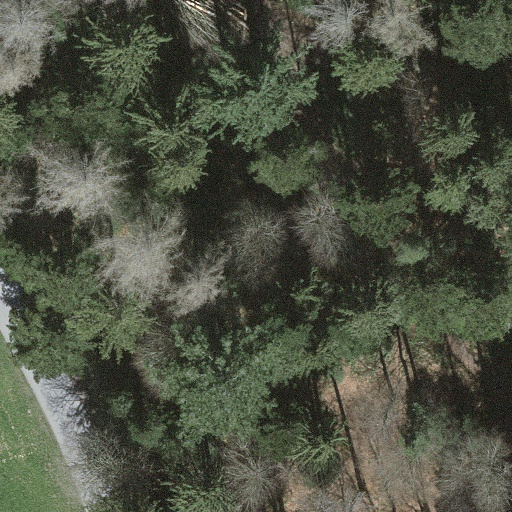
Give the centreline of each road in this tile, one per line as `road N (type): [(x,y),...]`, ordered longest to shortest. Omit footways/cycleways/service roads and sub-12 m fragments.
road 1 (track): [(187,0),(511,379)]
road 2 (unclassified): [(0,301),(66,424),(98,511)]
